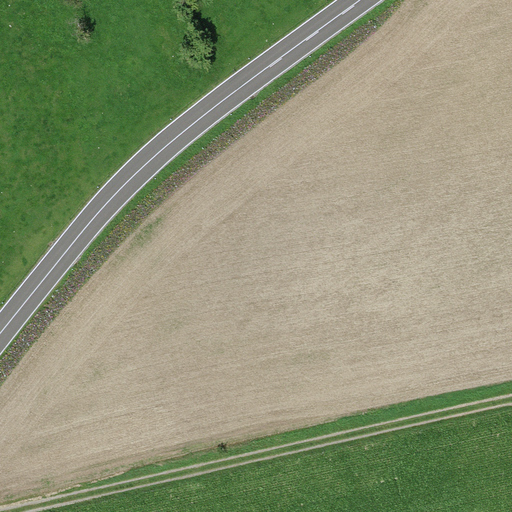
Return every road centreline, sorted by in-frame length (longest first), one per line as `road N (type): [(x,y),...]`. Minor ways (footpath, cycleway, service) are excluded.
road 1 (tertiary): [(0,342),(144,167),(362,0)]
road 2 (track): [(22,511),(511,401)]
